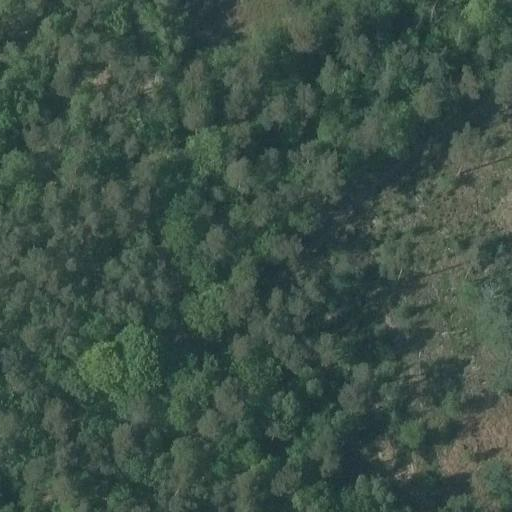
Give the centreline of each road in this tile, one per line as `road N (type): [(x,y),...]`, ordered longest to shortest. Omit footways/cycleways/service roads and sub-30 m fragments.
road 1 (track): [(130,0),(143,61),(165,359),(203,383),(200,511)]
road 2 (track): [(203,383),(337,212),(511,90)]
